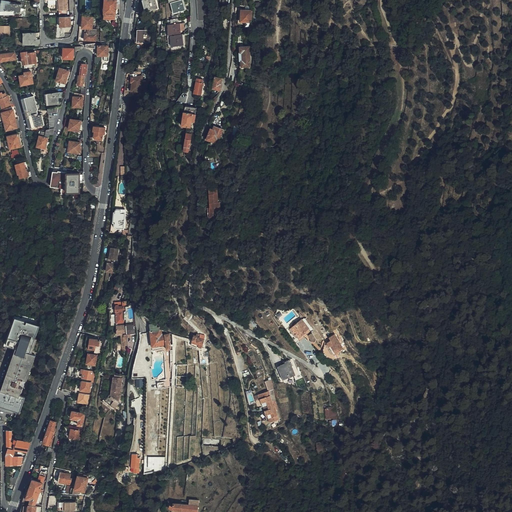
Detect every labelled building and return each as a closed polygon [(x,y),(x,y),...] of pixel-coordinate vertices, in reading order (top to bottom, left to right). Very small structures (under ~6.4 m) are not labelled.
[(67,0),(59,0),(59,11),(67,11),(67,0)] [(105,0),(105,18),(116,19),(116,10),(116,4),(120,4),(120,0),(105,0)] [(158,9),(155,0),(148,0),(143,2),(147,13),(158,9)] [(186,10),(183,0),(181,1),(172,4),(175,13),(186,10)] [(10,2),(1,1),(1,14),(22,15),(21,5),(15,4),(15,3),(10,2)] [(250,28),(250,11),(241,11),(240,22),(245,22),(245,28),(250,28)] [(93,18),(83,16),(81,29),(87,29),(86,41),(95,42),(97,30),(92,30),(93,18)] [(70,18),(60,18),(61,28),(71,27),(70,18)] [(169,25),(170,36),(181,35),(180,24),(169,25)] [(0,38),(9,39),(10,27),(0,26),(0,38)] [(149,43),(149,31),(138,31),(138,43),(149,43)] [(36,44),(36,34),(26,34),(26,45),(36,44)] [(184,46),(183,35),(181,35),(170,36),(167,36),(168,48),(184,46)] [(96,50),(96,44),(87,45),(87,49),(87,50),(90,51),(92,53),(94,55),(94,49),(96,50)] [(109,56),(109,47),(99,47),(99,56),(109,56)] [(251,68),(250,47),(239,48),(239,54),(238,54),(238,63),(239,62),(240,68),(251,68)] [(73,59),(74,50),(64,49),(64,52),(63,59),(73,59)] [(27,54),(27,53),(21,53),(23,65),(36,63),(35,53),(27,54)] [(65,84),(69,72),(60,69),(56,81),(65,84)] [(33,84),(31,72),(24,73),(24,75),(20,76),(21,86),(33,84)] [(124,94),(136,96),(136,91),(140,92),(142,75),(131,76),(130,82),(132,82),(131,90),(125,89),(124,94)] [(203,82),(204,78),(196,76),(194,92),(201,94),(202,94),(204,82),(203,82)] [(220,85),(221,79),(215,77),(211,89),(219,91),(221,86),(220,85)] [(11,105),(7,97),(5,94),(3,95),(2,93),(0,93),(0,102),(2,108),(11,105)] [(28,94),(21,96),(22,103),(29,129),(42,126),(39,115),(38,115),(32,93),(28,94)] [(57,104),(61,93),(46,95),(46,105),(57,104)] [(82,107),(83,96),(73,95),(72,105),(82,107)] [(185,109),(184,109),(182,125),(192,127),(193,121),(196,122),(197,113),(196,113),(197,107),(186,105),(185,109)] [(4,123),(15,120),(13,111),(1,113),(4,123)] [(79,130),(81,119),(71,117),(69,128),(79,130)] [(17,129),(15,120),(4,123),(6,131),(17,129)] [(102,132),(102,131),(104,131),(105,125),(96,124),(94,137),(101,138),(102,132)] [(219,137),(223,128),(214,125),(213,128),(210,127),(206,137),(216,141),(217,137),(219,137)] [(55,129),(47,131),(46,133),(46,137),(53,138),(55,129)] [(193,133),(187,132),(184,149),(190,150),(193,133)] [(21,147),(18,135),(8,137),(10,150),(21,147)] [(46,150),(46,146),(48,139),(39,137),(37,148),(46,150)] [(79,151),(80,141),(70,140),(68,150),(79,151)] [(26,173),(24,164),(16,166),(18,175),(19,175),(21,179),(29,177),(27,172),(26,173)] [(62,195),(67,195),(67,193),(67,174),(67,173),(58,172),(58,173),(53,172),(50,187),(62,189),(62,195)] [(67,174),(67,193),(79,193),(80,175),(67,174)] [(222,211),(221,201),(219,201),(219,187),(209,187),(210,207),(209,207),(209,216),(218,216),(217,211),(222,211)] [(123,227),(125,212),(121,212),(121,210),(125,211),(126,209),(117,207),(116,211),(114,210),(113,221),(114,221),(113,224),(114,225),(115,226),(123,227)] [(117,248),(111,247),(110,255),(109,255),(108,258),(103,257),(101,270),(106,271),(111,272),(115,272),(120,248),(117,248)] [(116,310),(117,324),(124,324),(124,310),(126,309),(126,300),(124,300),(123,301),(120,301),(120,305),(115,305),(115,310),(116,310)] [(40,325),(18,317),(12,334),(11,333),(7,344),(18,348),(30,353),(40,325)] [(302,318),(296,323),(293,325),(291,327),(301,340),(312,331),(302,318)] [(157,328),(157,325),(156,323),(150,324),(150,330),(152,345),(166,344),(166,350),(171,349),(170,333),(164,333),(162,333),(161,330),(160,330),(159,328),(159,327),(157,328)] [(127,328),(127,324),(124,324),(117,324),(117,334),(127,333),(128,339),(132,339),(131,333),(132,333),(131,328),(127,328)] [(196,336),(194,335),(192,339),(191,342),(199,345),(198,347),(201,347),(204,339),(198,337),(199,333),(197,333),(196,336)] [(313,333),(308,335),(312,341),(316,339),(313,333)] [(335,333),(330,336),(331,339),(327,341),(334,353),(344,347),(335,333)] [(87,340),(80,338),(79,341),(78,344),(77,346),(84,349),(87,340)] [(99,345),(100,339),(90,338),(89,348),(95,349),(96,345),(99,345)] [(0,388),(0,408),(14,413),(15,410),(21,413),(26,399),(22,397),(25,388),(23,388),(35,354),(30,353),(18,348),(3,390),(0,388)] [(95,365),(97,355),(89,353),(87,363),(95,365)] [(297,373),(291,359),(285,361),(286,363),(279,365),(283,376),(291,373),(292,375),(297,373)] [(77,367),(70,366),(69,369),(68,372),(67,375),(75,376),(77,367)] [(92,379),(94,371),(82,369),(82,372),(83,372),(82,377),(92,379)] [(102,401),(114,410),(117,405),(119,405),(121,394),(121,392),(120,391),(122,379),(114,377),(111,390),(102,401)] [(90,392),(91,382),(83,380),(81,390),(90,392)] [(278,419),(273,404),(273,405),(268,390),(258,393),(259,398),(260,397),(263,405),(267,404),(268,409),(264,410),(266,418),(268,418),(269,422),(278,419)] [(89,396),(89,394),(81,392),(79,401),(87,403),(89,396)] [(332,407),(325,409),(327,420),(334,419),(332,407)] [(67,410),(65,416),(77,419),(79,422),(78,424),(82,425),(85,414),(67,410)] [(56,421),(51,420),(43,443),(51,446),(52,440),(51,439),(54,430),(56,421)] [(11,429),(6,429),(7,444),(8,445),(9,448),(12,449),(13,442),(14,443),(16,438),(13,438),(11,429)] [(81,431),(72,429),(69,442),(74,443),(75,439),(79,440),(81,431)] [(172,466),(204,456),(202,447),(196,447),(196,443),(189,443),(187,436),(184,437),(175,437),(175,447),(166,450),(166,469),(175,466),(172,466)] [(28,451),(31,441),(16,438),(14,443),(13,442),(12,449),(15,450),(16,447),(28,451)] [(9,448),(7,454),(7,464),(21,463),(24,456),(21,456),(21,455),(13,455),(15,450),(12,449),(9,448)] [(70,478),(71,473),(67,472),(66,471),(65,471),(64,471),(64,472),(61,471),(59,482),(71,484),(72,478),(70,478)] [(85,491),(89,478),(79,475),(75,489),(85,491)] [(33,476),(27,493),(31,495),(29,501),(37,502),(44,480),(33,476)] [(106,493),(104,490),(101,487),(97,493),(105,497),(106,493)] [(58,495),(50,495),(48,506),(56,505),(58,495)] [(195,511),(196,511),(199,500),(190,499),(189,504),(173,502),(172,509),(195,511)] [(76,502),(58,501),(58,507),(61,507),(63,507),(63,510),(76,511),(76,502)]
